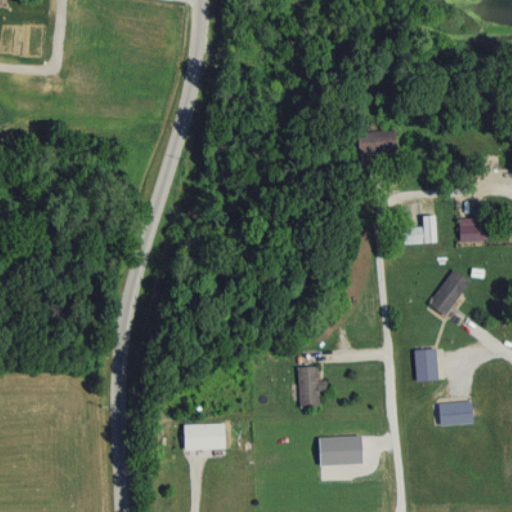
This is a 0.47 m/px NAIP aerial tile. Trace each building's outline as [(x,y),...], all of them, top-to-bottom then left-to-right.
[(392,130),(358,130),(358,153),(392,153),(392,130)] [(432,242),(432,215),(419,215),(419,226),(400,226),(400,243),(432,242)] [(457,223),(457,239),(480,239),(480,223),(457,223)] [(467,281),(450,269),(425,304),(441,316),(467,281)] [(411,380),(433,380),(434,349),(412,348),(411,380)] [(435,424),(468,424),(468,401),(435,401),(435,424)] [(221,422),(179,422),(179,448),(221,448),(221,422)]
